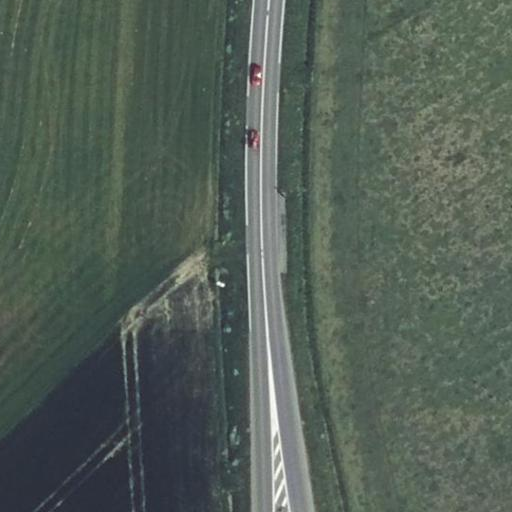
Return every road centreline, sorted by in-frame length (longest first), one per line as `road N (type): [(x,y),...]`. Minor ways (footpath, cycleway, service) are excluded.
road 1 (tertiary): [(268,0),(262,266)]
road 2 (tertiary): [(300,511),(262,266)]
road 3 (tertiary): [(262,266),(263,511)]
